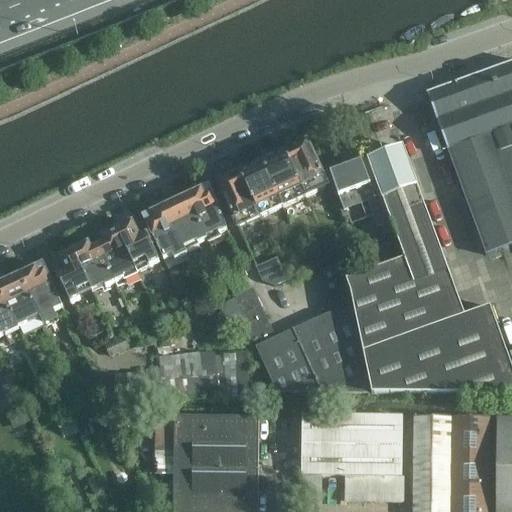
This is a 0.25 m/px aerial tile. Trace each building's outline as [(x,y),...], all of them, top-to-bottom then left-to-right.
[(511,65),(428,96),(458,180),(486,257),(511,247),(511,65)] [(284,155),(304,199),(327,189),(306,145),(284,155)] [(358,344),(368,394),(511,394),(511,367),(490,308),(465,317),(402,149),(367,162),(370,169),(381,198),(405,263),(346,284),(358,344)] [(282,210),(304,199),(284,155),(262,166),(282,210)] [(342,212),(381,198),(370,169),(364,171),(361,164),(346,169),(329,176),(342,212)] [(282,210),(262,166),(239,176),(260,220),(282,210)] [(238,231),(260,220),(239,176),(217,187),(238,231)] [(186,200),(207,243),(226,234),(223,221),(208,189),(186,200)] [(165,210),(186,253),(207,243),(186,200),(165,210)] [(188,256),(186,253),(165,210),(144,220),(164,263),(171,260),(173,263),(188,256)] [(132,225),(117,232),(137,275),(160,265),(143,229),(135,232),(132,225)] [(106,246),(98,250),(115,286),(137,275),(117,232),(102,239),(106,246)] [(351,242),(336,249),(340,258),(355,251),(351,242)] [(115,286),(98,250),(92,253),(88,246),(73,253),(94,296),(115,286)] [(328,252),(312,259),(317,269),(333,262),(328,252)] [(94,296),(73,253),(58,260),(61,267),(54,270),(71,307),(94,296)] [(278,260),(260,268),(266,282),(279,287),(290,282),(278,260)] [(243,271),(224,279),(233,300),(277,394),(368,394),(358,344),(346,284),(341,262),(318,273),(328,315),(276,340),(243,271)] [(20,278),(40,321),(41,321),(45,330),(59,323),(55,314),(63,311),(43,268),(20,278)] [(20,278),(0,287),(0,291),(18,331),(40,321),(20,278)] [(0,339),(18,331),(0,291),(0,339)] [(170,335),(156,337),(159,350),(172,348),(170,335)] [(154,336),(142,342),(144,349),(156,347),(154,336)] [(114,342),(102,347),(106,356),(125,348),(121,339),(114,342)] [(172,349),(158,351),(159,371),(162,400),(226,394),(227,400),(250,397),(246,353),(222,355),(222,357),(215,357),(214,353),(172,357),(172,349)] [(149,401),(162,400),(159,371),(146,372),(146,374),(149,401)] [(145,402),(149,401),(146,374),(133,375),(136,403),(145,402)] [(123,404),(136,403),(133,375),(120,377),(123,404)] [(10,377),(0,381),(0,385),(8,402),(19,396),(10,377)] [(108,378),(111,405),(123,404),(120,377),(108,378)] [(20,407),(6,415),(14,431),(28,423),(20,407)] [(302,478),(402,479),(402,419),(304,418),(302,418),(302,478)] [(489,511),(490,419),(414,419),(412,511),(489,511)] [(257,511),(258,420),(175,420),(174,511),(257,511)] [(496,511),(511,511),(511,421),(497,421),(496,511)] [(112,422),(103,426),(109,438),(117,434),(112,422)] [(89,425),(82,429),(87,438),(94,434),(89,425)] [(97,477),(87,482),(95,498),(105,493),(97,477)]
